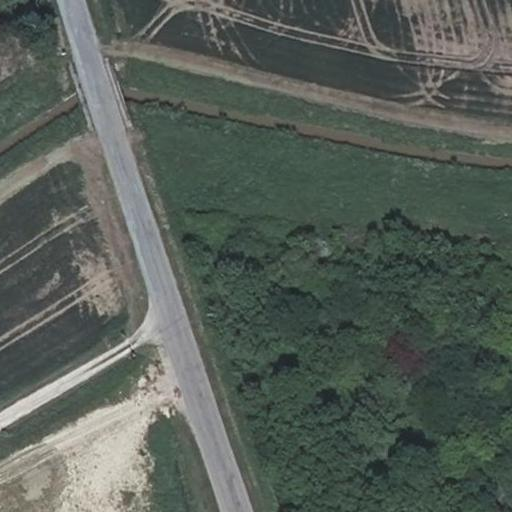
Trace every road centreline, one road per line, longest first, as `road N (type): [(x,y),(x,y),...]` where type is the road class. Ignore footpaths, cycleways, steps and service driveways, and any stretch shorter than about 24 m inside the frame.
road 1 (tertiary): [(88,0),(243,511)]
road 2 (track): [(0,430),(182,311)]
